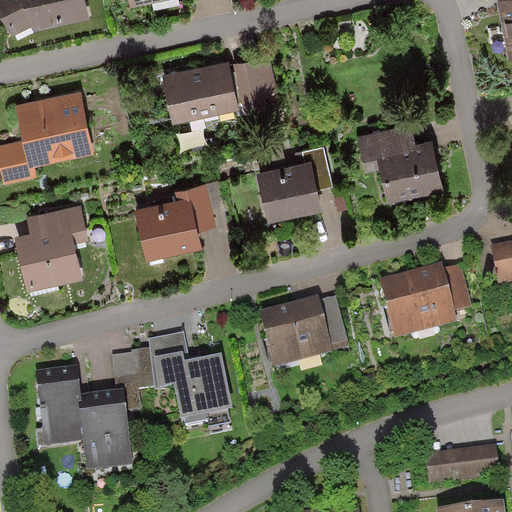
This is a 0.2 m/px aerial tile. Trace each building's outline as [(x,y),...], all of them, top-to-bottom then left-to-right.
[(86,19),(82,0),(0,0),(0,11),(12,36),(28,28),(86,19)] [(511,0),(497,2),(506,60),(511,59),(511,0)] [(266,62),(235,70),(242,102),(274,95),(266,62)] [(230,69),(168,83),(177,125),(240,111),(230,69)] [(79,100),(23,109),(29,148),(0,152),(0,171),(2,183),(34,178),(32,167),(88,158),(79,100)] [(409,133),(360,144),(364,163),(379,160),(387,199),(440,188),(432,150),(414,154),(409,133)] [(310,166),(316,191),(328,189),(320,153),(308,156),(310,166)] [(310,166),(261,177),(271,224),(320,214),(316,191),(310,166)] [(178,204),(136,214),(146,258),(204,245),(201,233),(213,230),(204,188),(176,194),(178,204)] [(80,241),(75,213),(32,222),(36,241),(17,245),(25,286),(75,276),(68,243),(80,241)] [(511,247),(494,251),(501,288),(511,286),(511,247)] [(440,276),(451,317),(469,312),(458,271),(440,276)] [(440,276),(385,291),(398,339),(453,324),(451,317),(440,276)] [(316,310),(325,349),(341,345),(332,306),(316,310)] [(316,310),(265,322),(276,369),(327,357),(325,349),(316,310)] [(176,378),(190,375),(185,341),(148,347),(149,356),(154,387),(155,395),(178,392),(176,378)] [(154,387),(149,356),(112,362),(117,393),(154,387)] [(178,392),(184,432),(231,425),(223,370),(190,375),(176,378),(178,392)] [(84,473),(134,467),(126,405),(84,410),(80,376),(33,382),(41,448),(81,443),(84,473)] [(494,454),(430,460),(432,486),(497,480),(494,454)]
